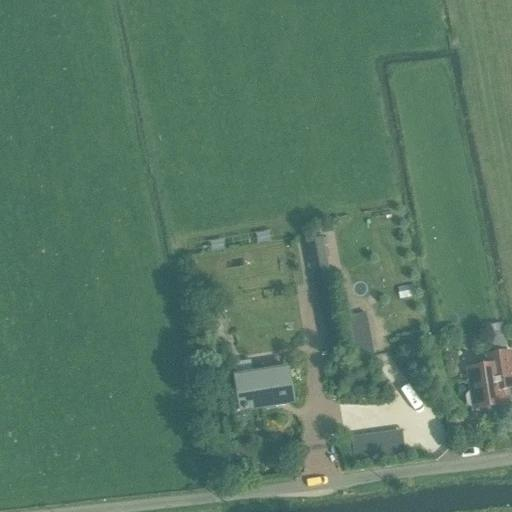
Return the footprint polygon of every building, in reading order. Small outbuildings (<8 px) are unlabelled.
[(322,238),(310,240),(317,278),(329,275),(322,238)] [(469,393),(466,397),(467,405),(471,408),(474,408),(475,410),(505,405),(503,392),(511,390),(511,364),(510,353),(506,354),(502,325),(488,328),(489,332),(492,356),(490,356),(490,360),(482,362),(479,365),(480,369),(468,370),(472,393),(469,393)] [(340,334),(324,337),(328,361),(344,359),(340,334)] [(238,392),(231,393),(236,418),(251,416),(250,410),(293,403),(288,369),(252,375),(250,362),(233,364),(235,377),(238,392)] [(239,445),(231,459),(262,476),(270,462),(239,445)]
